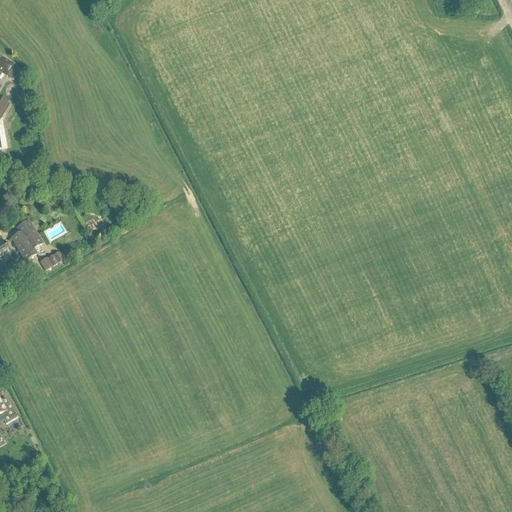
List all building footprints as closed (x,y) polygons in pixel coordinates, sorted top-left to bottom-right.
[(11,81),(18,69),(11,65),(0,57),(0,74),(4,77),(5,77),(11,81)] [(0,117),(9,103),(0,98),(0,117)] [(35,252),(43,247),(30,224),(16,231),(19,236),(11,241),(25,265),(38,257),(35,252)] [(0,241),(0,259),(9,254),(2,241),(0,242),(0,241)] [(65,262),(60,253),(47,261),(46,260),(40,264),(45,273),(65,262)] [(0,425),(3,423),(5,426),(18,419),(6,400),(2,402),(0,398),(0,425)]
